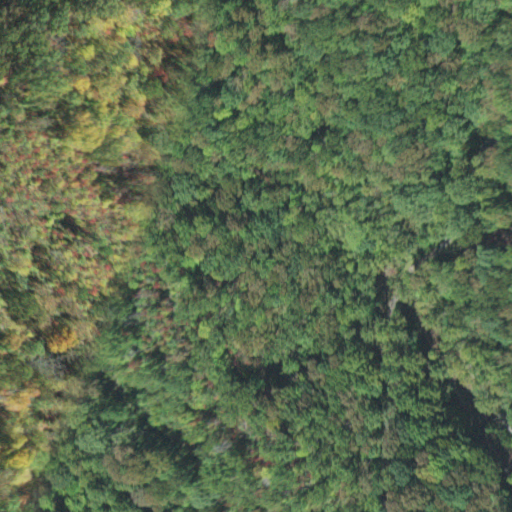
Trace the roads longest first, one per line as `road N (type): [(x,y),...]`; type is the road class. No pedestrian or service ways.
road 1 (residential): [(29,511),(216,454),(269,394),(305,310),(361,282),(377,202)]
road 2 (residential): [(511,151),(500,140),(482,146),(466,167),(460,206),(404,280),(484,397),(511,421)]
